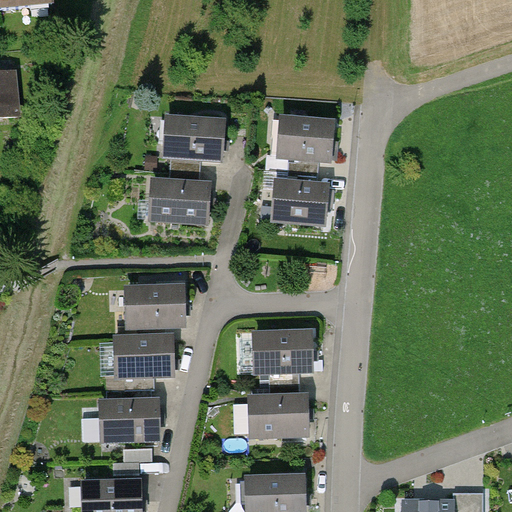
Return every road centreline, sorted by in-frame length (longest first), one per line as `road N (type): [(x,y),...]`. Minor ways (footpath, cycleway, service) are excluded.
road 1 (residential): [(217,302),(168,511)]
road 2 (residential): [(360,308),(371,108)]
road 3 (residential): [(348,487),(360,308)]
road 4 (residential): [(348,487),(511,428)]
road 5 (unclassified): [(511,60),(371,108)]
road 6 (residential): [(217,302),(360,308)]
road 7 (residential): [(240,182),(217,302)]
